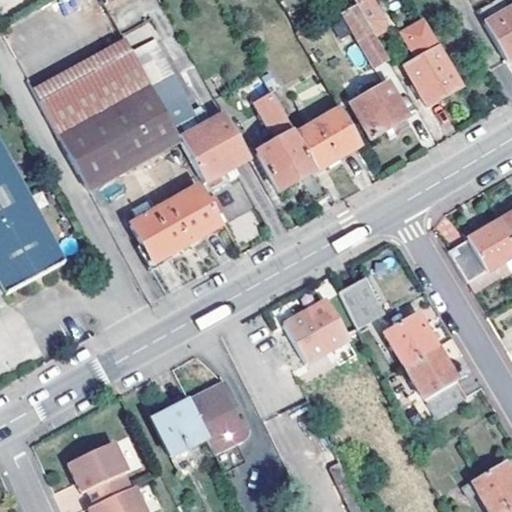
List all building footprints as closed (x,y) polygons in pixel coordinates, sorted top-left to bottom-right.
[(335,21),(356,9),(350,0),(340,0),(325,10),(332,23),(335,21)] [(506,0),(495,0),(475,12),(483,25),(511,9),(506,0)] [(373,5),(358,13),(375,42),(389,32),(373,5)] [(511,8),(483,25),(505,63),(511,59),(511,8)] [(366,75),(387,62),(375,42),(358,13),(356,9),(335,21),(366,75)] [(458,89),(436,51),(420,23),(399,36),(415,63),(405,69),(427,108),(458,89)] [(130,54),(174,133),(179,143),(203,186),(203,187),(248,163),(223,118),(207,126),(201,115),(193,120),(149,43),(130,54)] [(179,143),(174,133),(130,54),(39,105),(90,194),(179,143)] [(409,120),(389,85),(378,92),(373,84),(359,92),(364,100),(353,106),(374,141),(409,120)] [(286,121),(271,95),(254,104),(269,130),(286,121)] [(295,138),(316,174),(359,150),(339,115),(295,138)] [(295,138),(294,135),(257,155),(279,194),(300,182),(314,205),(328,196),(316,174),(295,138)] [(0,149),(0,284),(6,297),(64,265),(0,149)] [(203,186),(130,228),(152,268),(225,227),(203,187),(203,186)] [(511,244),(511,216),(499,224),(511,244)] [(511,259),(511,244),(499,224),(447,254),(466,286),(511,259)] [(511,270),(511,259),(466,286),(471,295),(511,270)] [(365,281),(338,296),(356,332),(383,316),(365,281)] [(348,342),(325,303),(282,326),(305,367),(348,342)] [(416,315),(383,334),(404,370),(436,350),(416,315)] [(436,350),(404,370),(433,420),(466,401),(436,350)] [(234,438),(239,448),(244,445),(246,442),(248,439),(248,437),(247,434),(225,386),(189,404),(207,442),(211,449),(234,438)] [(207,442),(189,404),(151,423),(169,460),(207,442)] [(329,448),(314,419),(305,423),(320,453),(329,448)] [(117,443),(132,470),(142,465),(127,437),(117,443)] [(211,449),(216,459),(239,448),(234,438),(211,449)] [(124,473),(110,443),(65,464),(74,483),(80,480),(84,491),(91,505),(125,490),(118,475),(124,473)] [(502,511),(511,506),(511,478),(504,465),(463,488),(469,498),(477,493),(487,511),(502,511)] [(362,511),(339,466),(329,471),(348,511),(362,511)] [(84,491),(80,480),(74,483),(79,494),(84,491)] [(141,511),(130,487),(125,490),(91,505),(86,507),(87,511),(141,511)]
